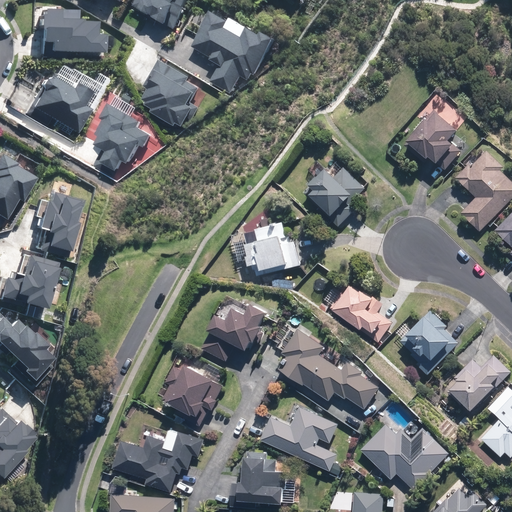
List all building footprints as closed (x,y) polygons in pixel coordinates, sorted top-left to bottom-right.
[(134,0),(132,5),(173,29),(185,0),(134,0)] [(32,58),(99,60),(100,36),(91,35),(91,24),(77,23),(77,21),(55,20),(56,11),(40,11),(39,16),(35,16),(34,35),(33,35),(32,58)] [(226,29),(230,22),(210,12),(191,48),(210,57),(208,61),(219,67),(211,83),(232,94),(242,76),(249,79),(252,74),(254,76),(271,43),(247,31),(243,38),(226,29)] [(150,114),(186,133),(199,107),(191,102),(198,88),(186,82),(188,77),(159,62),(145,89),(148,91),(141,102),(153,108),(150,114)] [(88,105),(95,93),(78,83),(75,89),(52,76),(45,88),(47,89),(36,107),(82,134),(96,110),(88,105)] [(141,123),(110,106),(109,106),(101,121),(103,122),(96,135),(100,138),(94,149),(100,153),(93,166),(102,171),(105,166),(117,172),(123,161),(129,165),(139,146),(144,149),(151,136),(138,129),(141,123)] [(446,120),(433,109),(424,119),(423,118),(404,141),(405,142),(403,144),(423,161),(427,156),(434,163),(435,162),(444,169),(460,150),(446,138),(455,129),(454,128),(457,125),(448,118),(446,120)] [(459,213),(479,232),(511,196),(511,182),(499,170),(503,166),(486,150),(470,166),(467,164),(454,177),(475,197),(459,213)] [(12,165),(14,162),(0,153),(0,217),(4,219),(16,198),(21,201),(34,178),(12,165)] [(302,193),(337,226),(355,208),(349,203),(364,188),(342,166),(332,177),(323,168),(306,184),(308,186),(302,193)] [(42,248),(66,254),(78,201),(47,194),(45,202),(41,201),(34,229),(40,231),(40,234),(45,235),(42,248)] [(511,255),(511,210),(494,230),(511,247),(511,249),(509,252),(511,255)] [(255,271),(256,275),(300,265),(294,241),(290,242),(288,233),(283,234),(280,221),(254,229),(256,239),(252,240),(252,241),(242,244),(245,255),(244,256),(246,266),(251,264),(252,271),(255,271)] [(56,262),(24,254),(18,274),(16,274),(14,280),(1,276),(0,279),(0,298),(8,300),(10,294),(21,297),(19,304),(44,310),(56,262)] [(289,276),(294,280),(297,276),(293,272),(289,276)] [(357,292),(348,285),(342,293),(340,292),(329,308),(331,309),(330,309),(358,329),(359,329),(377,343),(392,322),(377,312),(378,311),(377,310),(382,303),(372,296),(370,298),(358,290),(357,292)] [(257,325),(264,312),(248,304),(242,314),(230,307),(223,319),(212,313),(204,330),(208,332),(200,348),(225,361),(234,345),(244,350),(249,340),(251,342),(259,326),(257,325)] [(446,326),(429,310),(423,316),(422,316),(404,335),(399,340),(419,360),(415,364),(427,374),(458,343),(443,329),(446,326)] [(0,351),(19,369),(17,372),(28,381),(48,358),(40,351),(44,345),(29,332),(28,334),(11,320),(9,322),(0,315),(0,351)] [(318,354),(323,346),(296,328),(280,352),(285,356),(277,369),(302,385),(302,384),(327,400),(333,391),(344,399),(345,397),(363,409),(378,387),(360,375),(362,372),(346,362),(341,369),(318,354)] [(479,399),(482,401),(510,372),(492,355),(481,367),(471,358),(454,377),(455,378),(454,379),(455,381),(447,389),(448,390),(446,391),(461,405),(462,404),(469,410),(479,399)] [(174,413),(198,426),(208,408),(211,410),(216,400),(214,399),(222,385),(182,365),(179,369),(172,366),(164,382),(169,384),(161,399),(163,400),(162,401),(176,408),(174,413)] [(511,394),(494,414),(499,418),(480,438),(500,456),(504,452),(510,457),(511,455),(511,394)] [(270,416),(259,440),(329,471),(337,454),(315,444),(318,438),(329,443),(337,424),(298,406),(290,425),(270,416)] [(29,433),(0,410),(0,478),(0,479),(23,451),(21,449),(30,438),(27,436),(29,433)] [(471,421),(465,416),(458,423),(464,428),(471,421)] [(395,434),(385,423),(360,450),(390,479),(396,473),(415,492),(432,474),(430,472),(448,453),(421,428),(411,439),(400,429),(395,434)] [(142,447),(119,440),(112,468),(146,478),(144,484),(170,491),(175,473),(179,474),(181,467),(187,469),(192,454),(198,456),(203,439),(177,431),(171,449),(162,446),(164,441),(146,435),(142,447)] [(267,453),(248,452),(248,458),(242,458),(241,483),(232,483),(231,508),(284,510),(286,472),(277,472),(278,460),(267,459),(267,453)] [(478,511),(486,504),(472,491),(472,492),(468,488),(464,492),(459,488),(448,499),(446,497),(431,511),(478,511)] [(381,511),(383,494),(353,492),(351,511),(381,511)] [(172,511),(174,498),(110,493),(108,511),(172,511)]
